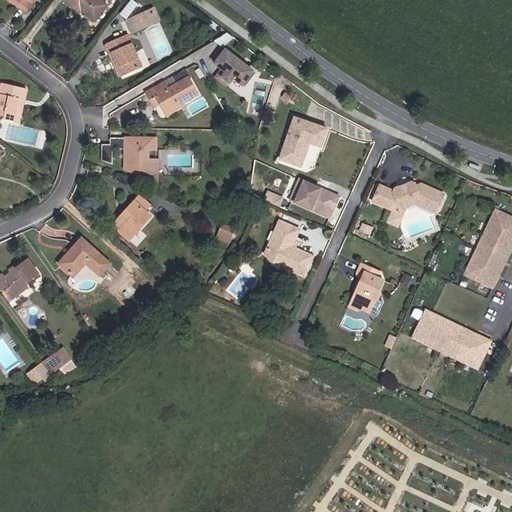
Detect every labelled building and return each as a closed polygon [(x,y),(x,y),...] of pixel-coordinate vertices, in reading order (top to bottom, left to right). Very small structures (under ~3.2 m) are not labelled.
[(22,0),(23,0),(18,6),(25,12),(34,0),(22,0)] [(99,0),(63,0),(79,12),(81,10),(93,20),(105,4),(99,0)] [(148,27),(142,14),(126,21),(132,34),(148,27)] [(110,56),(114,55),(123,74),(140,67),(127,37),(106,46),(110,56)] [(243,87),(254,74),(225,49),(214,62),(225,71),(221,76),(228,82),(232,77),(243,87)] [(110,56),(119,76),(123,74),(114,55),(110,56)] [(188,79),(190,78),(186,70),(172,78),(176,85),(167,90),(163,83),(155,88),(159,96),(157,97),(160,104),(165,113),(182,103),(197,95),(188,79)] [(172,78),(163,83),(167,90),(176,85),(172,78)] [(0,118),(4,119),(5,111),(20,115),(26,89),(2,84),(0,91),(0,118)] [(155,88),(147,93),(154,107),(160,104),(157,97),(159,96),(155,88)] [(4,119),(18,123),(20,115),(5,111),(4,119)] [(321,146),(327,128),(294,117),(280,159),(295,164),(303,140),(309,142),(321,146)] [(156,149),(156,138),(110,138),(110,144),(101,145),(101,160),(112,164),(112,149),(125,150),(125,168),(156,181),(156,161),(147,161),(147,149),(156,149)] [(301,167),(309,142),(303,140),(295,164),(301,167)] [(331,216),(340,195),(325,189),(324,193),(319,191),(321,187),(300,178),(291,199),(331,216)] [(413,185),(403,188),(382,180),(381,184),(378,189),(376,195),(375,198),(376,199),(382,201),(387,203),(397,208),(402,206),(403,208),(407,206),(411,206),(412,206),(423,203),(424,200),(426,200),(431,203),(436,205),(438,206),(445,190),(416,178),(415,179),(413,184),(413,185)] [(264,199),(280,206),(284,197),(268,190),(264,199)] [(139,196),(134,202),(145,212),(150,206),(139,196)] [(263,207),(260,200),(252,203),(254,210),(263,207)] [(128,240),(150,217),(145,212),(134,202),(128,209),(131,213),(116,228),(128,240)] [(494,283),(511,245),(511,210),(497,204),(466,269),(494,283)] [(128,209),(113,225),(116,228),(131,213),(128,209)] [(288,256),(285,264),(307,273),(315,254),(294,245),(301,228),(282,219),(278,228),(281,230),(278,238),(272,242),(268,252),(274,259),(279,252),(288,256)] [(370,231),(373,224),(365,220),(362,228),(370,231)] [(235,229),(222,224),(218,234),(231,238),(235,229)] [(278,228),(272,242),(278,238),(281,230),(278,228)] [(216,237),(229,243),(231,238),(218,234),(216,237)] [(110,265),(82,238),(59,263),(73,277),(85,263),(99,276),(110,265)] [(274,259),(285,264),(288,256),(279,252),(274,259)] [(18,265),(20,268),(11,274),(4,278),(2,275),(0,276),(0,289),(2,292),(7,288),(13,297),(27,287),(24,282),(37,273),(27,258),(18,265)] [(18,265),(9,271),(11,274),(20,268),(18,265)] [(359,272),(358,277),(360,278),(363,279),(361,284),(360,286),(362,287),(361,292),(358,293),(357,295),(355,300),(357,307),(358,307),(363,309),(365,313),(371,315),(372,316),(377,304),(380,303),(382,299),(381,296),(386,284),(379,281),(381,275),(362,267),(359,272)] [(363,279),(360,278),(350,301),(351,305),(355,304),(357,307),(355,300),(357,295),(358,293),(361,292),(362,287),(360,286),(361,284),(363,279)] [(2,292),(8,301),(13,297),(7,288),(2,292)] [(360,315),(364,315),(365,313),(363,309),(358,307),(357,307),(355,304),(351,305),(348,310),(360,315)] [(480,362),(492,333),(425,305),(413,333),(480,362)] [(399,343),(403,334),(397,331),(395,336),(393,340),(393,341),(399,343)] [(60,345),(48,354),(57,365),(68,357),(60,345)] [(49,371),(57,365),(48,354),(41,360),(49,371)] [(61,372),(73,363),(68,357),(57,365),(61,372)] [(39,380),(48,374),(41,364),(32,370),(39,380)]
